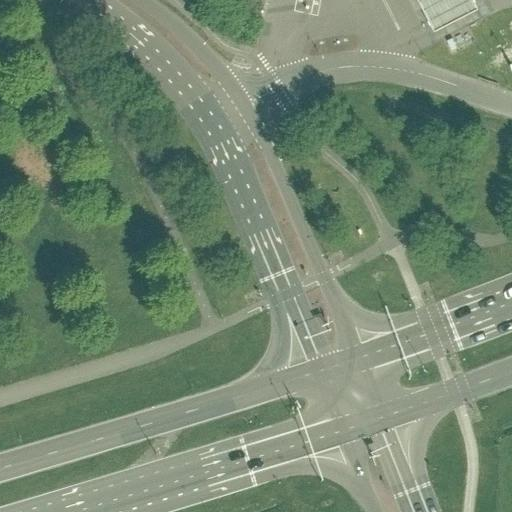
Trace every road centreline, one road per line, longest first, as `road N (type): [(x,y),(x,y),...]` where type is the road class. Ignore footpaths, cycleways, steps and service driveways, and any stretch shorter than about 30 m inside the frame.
road 1 (primary): [(314,373),(0,468)]
road 2 (tertiary): [(358,359),(251,103)]
road 3 (primary): [(75,511),(337,433)]
road 4 (unclassified): [(251,103),(335,70),(388,68),(511,106)]
road 5 (tertiary): [(218,122),(314,373)]
road 6 (tertiary): [(87,0),(172,70),(218,122)]
road 7 (primary): [(511,304),(358,359)]
road 8 (tertiary): [(251,103),(194,41),(141,0)]
road 9 (primary): [(381,418),(511,371)]
